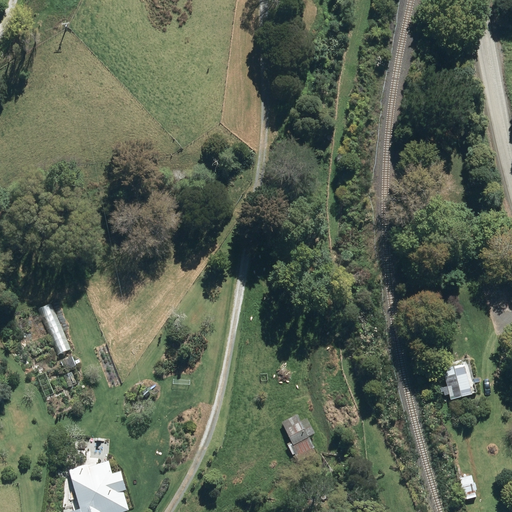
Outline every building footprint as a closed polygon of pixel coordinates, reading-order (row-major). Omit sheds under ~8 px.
[(511,291),(488,296),(496,341),(511,338),(511,291)] [(466,368),(453,372),(460,399),(473,396),(466,368)] [(320,446),(306,415),(285,425),(293,444),(288,447),(293,459),(320,446)] [(68,501),(70,511),(127,511),(122,476),(113,477),(111,462),(70,469),(74,500),(68,501)] [(477,501),(473,477),(459,479),(464,504),(477,501)]
